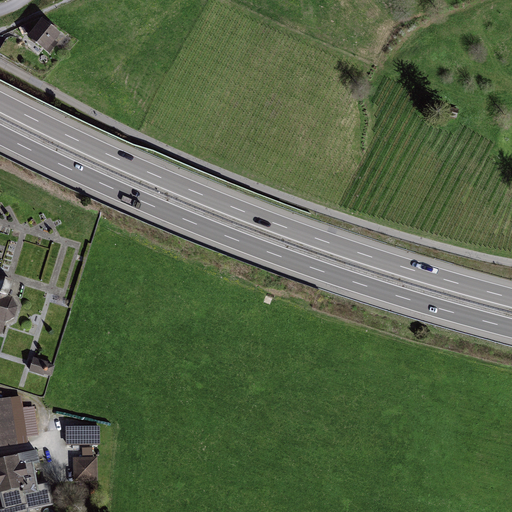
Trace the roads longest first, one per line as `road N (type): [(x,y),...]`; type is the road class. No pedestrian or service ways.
road 1 (unclassified): [(0,63),(274,193),(404,238),(511,263)]
road 2 (motorway): [(511,297),(281,225),(0,101)]
road 3 (motorway): [(0,135),(238,241),(511,329)]
